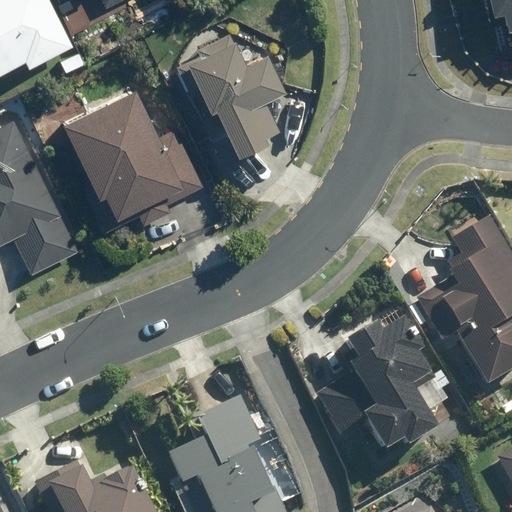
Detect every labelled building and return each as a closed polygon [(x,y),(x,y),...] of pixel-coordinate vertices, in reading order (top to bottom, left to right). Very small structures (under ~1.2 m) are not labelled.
[(66,43),(42,0),(0,0),(0,65),(25,52),(31,62),(66,43)] [(511,70),(511,0),(475,0),(493,75),(511,70)] [(230,36),(181,62),(234,159),(279,135),(261,102),(283,89),(261,50),(244,60),(230,36)] [(138,77),(69,114),(119,207),(188,170),(138,77)] [(0,279),(79,231),(0,103),(0,279)] [(511,296),(481,242),(399,288),(475,422),(511,401),(511,296)] [(382,316),(309,350),(368,475),(441,441),(382,316)] [(157,422),(200,511),(262,511),(294,497),(239,383),(157,422)] [(47,511),(163,511),(127,441),(35,489),(47,511)] [(505,511),(511,511),(511,468),(490,480),(505,511)] [(448,511),(434,479),(371,506),(373,511),(448,511)]
